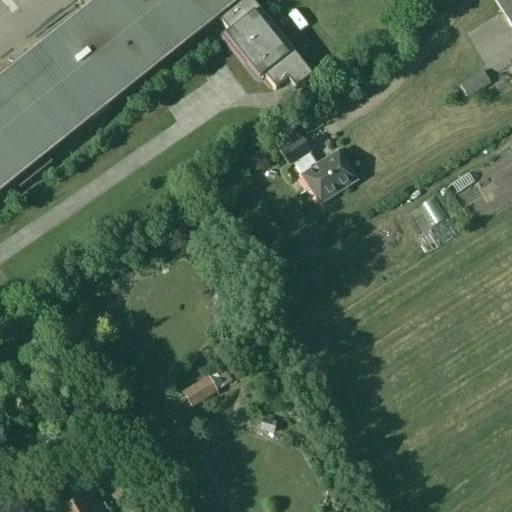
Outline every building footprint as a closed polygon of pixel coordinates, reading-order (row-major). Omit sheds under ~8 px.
[(100,0),(0,80),(0,194),(14,183),(19,190),(51,164),(46,158),(217,20),(228,34),(223,38),(258,81),(263,78),(274,92),(287,81),(295,91),(312,77),(250,0),(100,0)] [(511,0),(496,0),(494,2),(511,33),(511,0)] [(459,86),(467,99),(490,85),(483,72),(459,86)] [(290,127),(272,139),(279,152),(288,167),(293,164),(320,205),(356,182),(338,154),(315,168),(307,155),(310,153),(300,138),(298,139),(290,127)] [(182,394),(191,409),(218,394),(208,378),(182,394)] [(260,433),(273,436),(277,424),(263,420),(260,433)] [(102,511),(87,485),(44,509),(45,511),(102,511)]
